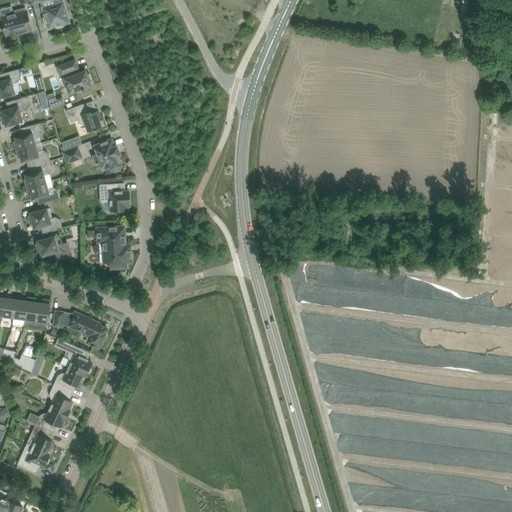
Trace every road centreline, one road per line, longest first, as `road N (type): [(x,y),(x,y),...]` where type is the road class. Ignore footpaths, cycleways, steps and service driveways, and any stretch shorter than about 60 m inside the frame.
road 1 (secondary): [(323,511),(245,224),(248,99)]
road 2 (residential): [(124,309),(147,245),(143,180),(89,41)]
road 3 (residential): [(55,511),(144,323)]
road 4 (unclassified): [(248,99),(219,75),(178,0)]
